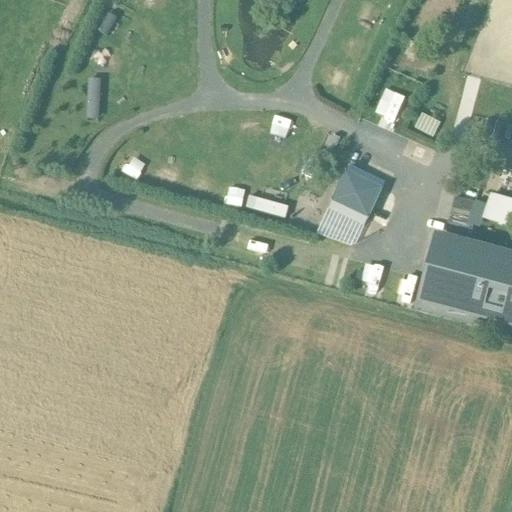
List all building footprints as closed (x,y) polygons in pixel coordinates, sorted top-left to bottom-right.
[(132,0),(130,7),(150,13),(154,0),(132,0)] [(86,79),(86,121),(99,121),(99,79),(86,79)] [(511,94),(475,83),(471,97),(508,108),(511,95),(511,94)] [(353,153),(347,165),(358,171),(364,159),(353,153)] [(330,201),(368,220),(382,192),(345,173),(330,201)] [(511,202),(492,195),(483,219),(508,229),(511,218),(511,202)] [(441,229),(459,233),(464,235),(467,224),(444,218),(441,229)] [(438,238),(422,301),(502,322),(511,324),(511,257),(457,243),(438,238)]
